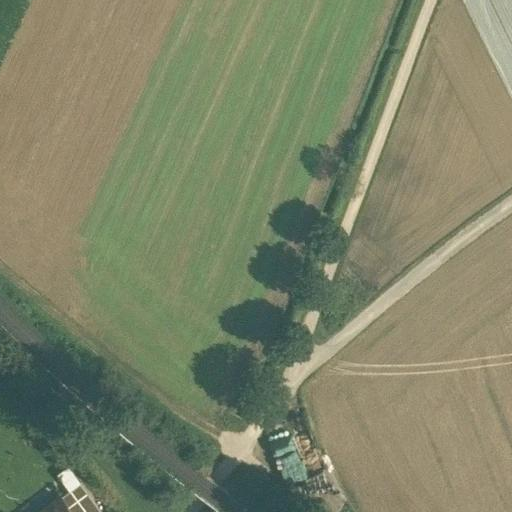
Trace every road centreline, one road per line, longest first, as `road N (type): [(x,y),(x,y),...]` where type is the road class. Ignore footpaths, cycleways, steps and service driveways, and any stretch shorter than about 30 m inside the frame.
road 1 (track): [(213,493),(304,369),(511,204)]
road 2 (track): [(0,261),(105,355),(314,511)]
road 3 (track): [(304,369),(295,356),(430,0)]
